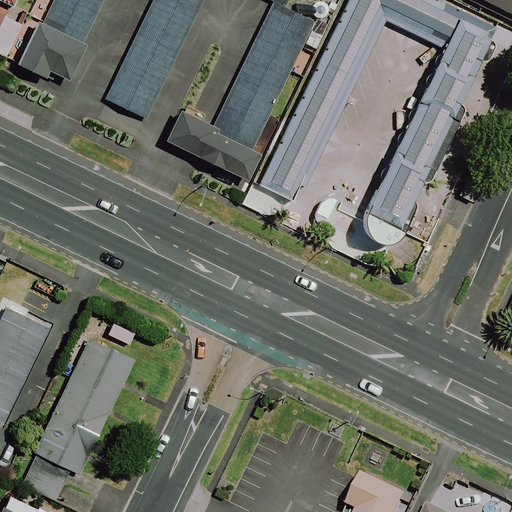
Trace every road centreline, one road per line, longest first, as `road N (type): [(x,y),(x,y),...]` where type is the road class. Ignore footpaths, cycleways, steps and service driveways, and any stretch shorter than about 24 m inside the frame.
road 1 (secondary): [(260,298),(0,173)]
road 2 (residential): [(260,298),(151,511)]
road 3 (unknown): [(28,186),(127,0)]
road 4 (residential): [(419,374),(511,185)]
road 5 (secondary): [(419,374),(260,298)]
